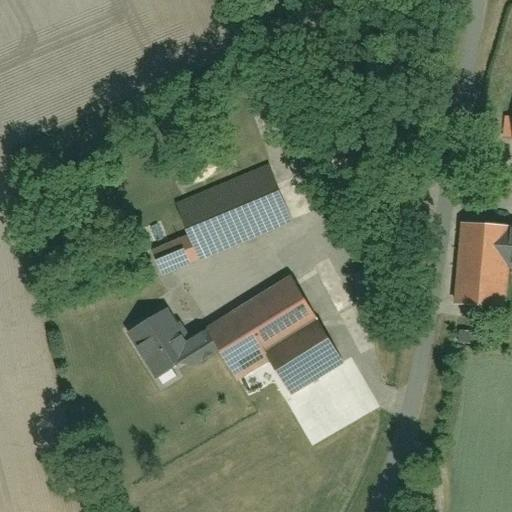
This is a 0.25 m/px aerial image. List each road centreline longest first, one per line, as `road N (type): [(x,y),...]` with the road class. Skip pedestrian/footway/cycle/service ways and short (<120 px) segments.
road 1 (unknown): [(447,0),(420,227),(331,231),(300,259),(346,365),(401,441)]
road 2 (residential): [(376,511),(410,416),(479,0)]
